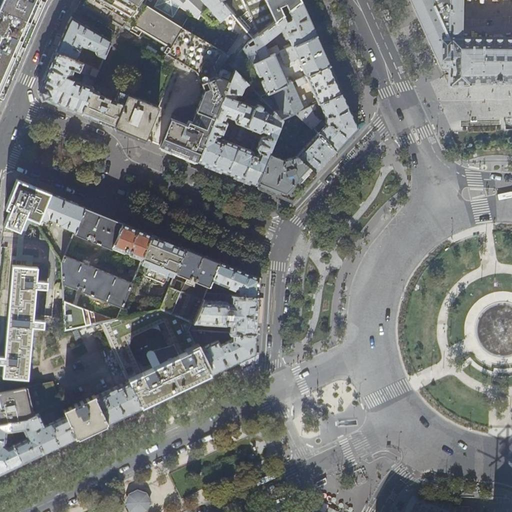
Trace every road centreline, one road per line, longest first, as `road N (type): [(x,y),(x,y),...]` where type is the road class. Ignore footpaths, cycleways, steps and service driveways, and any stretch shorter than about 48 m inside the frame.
road 1 (primary): [(277,391),(28,511)]
road 2 (residential): [(114,184),(281,252)]
road 3 (residential): [(287,233),(121,164)]
road 4 (residential): [(287,233),(404,109)]
road 5 (primary): [(454,219),(400,265),(384,301),(381,340)]
road 6 (residential): [(277,391),(281,252)]
road 7 (residential): [(121,164),(109,145),(14,104)]
road 8 (residential): [(0,154),(93,191),(114,184)]
